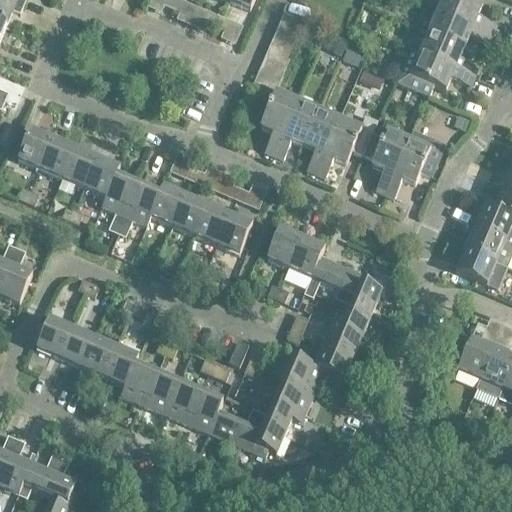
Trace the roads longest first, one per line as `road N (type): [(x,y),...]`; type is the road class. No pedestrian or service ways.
road 1 (residential): [(203,152),(38,82),(72,0),(237,67)]
road 2 (residential): [(272,347),(57,258),(25,333)]
road 3 (residential): [(411,241),(203,152)]
road 4 (residential): [(150,511),(109,432),(4,387)]
road 5 (unclassified): [(223,511),(407,439)]
road 6 (residential): [(411,241),(434,224),(501,90)]
road 7 (residential): [(407,439),(422,279)]
